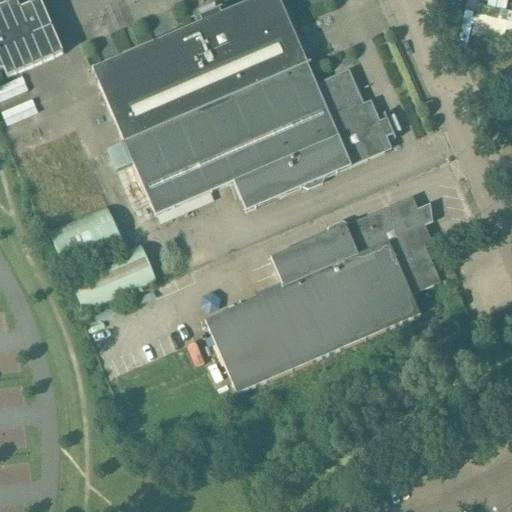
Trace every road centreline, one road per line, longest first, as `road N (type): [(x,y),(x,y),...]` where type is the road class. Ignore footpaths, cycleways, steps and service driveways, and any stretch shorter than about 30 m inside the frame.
road 1 (unknown): [(116,330),(305,227),(468,152)]
road 2 (unclassified): [(511,255),(405,0)]
